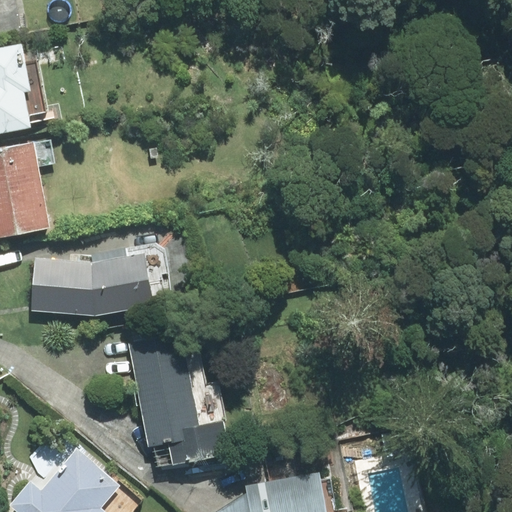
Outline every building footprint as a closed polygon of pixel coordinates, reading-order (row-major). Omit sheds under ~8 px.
[(0,132),(40,126),(33,87),(39,86),(33,41),(0,45),(0,132)] [(44,138),(0,146),(0,235),(61,224),(44,138)] [(199,207),(201,231),(242,228),(240,204),(199,207)] [(44,258),(42,309),(109,315),(168,298),(153,250),(108,263),(44,258)] [(186,330),(134,342),(163,466),(240,448),(233,418),(209,424),(186,330)] [(33,481),(16,502),(27,511),(138,511),(148,500),(85,447),(47,492),(33,481)] [(250,486),(209,511),(338,511),(332,470),(250,486)]
